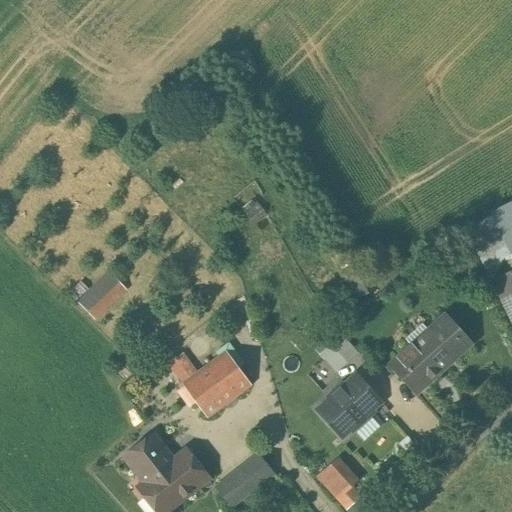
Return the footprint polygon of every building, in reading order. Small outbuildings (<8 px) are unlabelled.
[(511,271),(511,250),(495,217),(468,231),(492,281),(511,271)] [(511,271),(492,281),(511,322),(511,271)] [(110,275),(80,302),(94,317),(123,289),(110,275)] [(446,315),(426,333),(430,337),(416,349),(413,345),(389,366),(415,394),(429,381),(428,380),(451,360),(452,361),(471,343),(446,315)] [(211,333),(169,364),(206,415),(249,384),(211,333)] [(349,336),(323,347),(332,369),(358,359),(349,336)] [(355,374),(317,409),(342,437),(356,425),(357,427),(370,416),(368,414),(381,402),(355,374)] [(173,460),(153,434),(124,456),(144,482),(141,485),(162,511),(165,511),(209,478),(187,449),(173,460)] [(407,438),(400,444),(405,449),(412,443),(407,438)] [(339,495),(358,473),(336,454),(317,476),(339,495)] [(258,455),(217,487),(232,506),(273,474),(258,455)]
